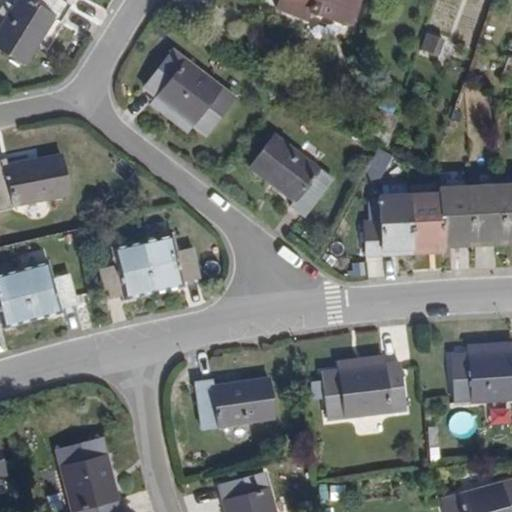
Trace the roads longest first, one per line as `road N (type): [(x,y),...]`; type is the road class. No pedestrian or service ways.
road 1 (residential): [(72,99),(241,232),(299,311)]
road 2 (residential): [(299,311),(511,298)]
road 3 (residential): [(125,346),(299,311)]
road 4 (residential): [(125,346),(162,511)]
road 5 (residential): [(0,376),(125,346)]
